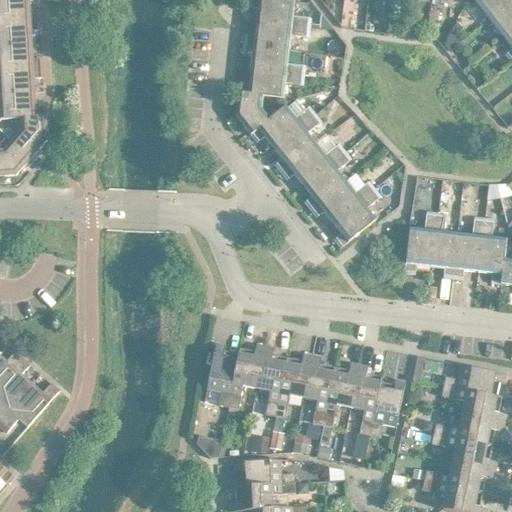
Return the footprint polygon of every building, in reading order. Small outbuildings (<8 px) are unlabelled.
[(0,0),(0,16),(44,13),(43,4),(34,4),(33,0),(0,0)] [(261,2),(260,16),(313,22),(314,12),(297,10),(297,0),(251,0),(252,1),(261,2)] [(433,0),(431,26),(442,27),(444,3),(443,0),(433,0)] [(482,0),(493,13),(508,0),(482,0)] [(511,0),(508,0),(493,13),(507,32),(511,27),(511,0)] [(0,40),(36,38),(35,24),(44,23),(44,13),(0,16),(0,40)] [(249,29),(247,39),(293,44),(294,30),(312,32),(313,22),(260,16),(258,30),(249,29)] [(0,50),(1,64),(47,61),(46,52),(37,52),(36,38),(0,40),(0,50)] [(256,49),(254,64),(308,70),(309,60),(291,58),(293,44),(247,39),(246,48),(256,49)] [(0,78),(0,88),(39,86),(38,72),(47,71),(47,61),(1,64),(2,78),(0,78)] [(243,77),(242,86),(267,89),(267,90),(287,92),(289,77),(307,79),(308,70),(254,64),(253,78),(243,77)] [(4,113),(24,112),(24,111),(50,110),(49,100),(39,100),(39,86),(0,88),(0,98),(3,98),(4,113)] [(239,110),(254,129),(274,113),(273,112),(266,102),(267,90),(267,89),(242,86),(239,110)] [(268,130),(277,142),(319,108),(313,100),(299,112),(289,100),(273,112),(274,113),(254,129),(260,136),(268,130)] [(278,159),(284,166),(320,138),(311,127),(325,116),(319,108),(277,142),(286,153),(278,159)] [(25,124),(16,134),(35,151),(51,132),(50,110),(24,111),(24,112),(25,124)] [(7,145),(0,144),(0,170),(19,169),(35,151),(16,134),(7,145)] [(298,168),(307,179),(349,146),(343,138),(329,149),(320,138),(284,166),(290,174),(298,168)] [(308,196),(314,204),(350,176),(341,164),(355,153),(349,146),(307,179),(315,190),(308,196)] [(328,206),(336,217),(379,183),(373,175),(358,187),(350,176),(314,204),(320,212),(328,206)] [(492,187),(491,194),(504,192),(502,179),(492,179),(492,187)] [(510,179),(502,179),(504,192),(511,190),(511,183),(511,182),(510,179)] [(379,183),(336,217),(345,228),(338,234),(344,242),(380,214),(371,202),(385,191),(379,183)] [(420,259),(434,261),(440,207),(430,206),(428,223),(413,222),(408,267),(419,268),(420,259)] [(447,272),(457,273),(462,227),(448,226),(450,208),(440,207),(434,261),(448,262),(447,272)] [(467,264),(481,266),(488,212),(478,211),(476,229),(462,227),(457,273),(466,274),(467,264)] [(495,277),(504,278),(507,253),(508,253),(510,233),(495,231),(497,213),(488,212),(481,266),(496,268),(495,277)] [(222,399),(232,401),(243,348),(242,348),(228,345),(229,340),(220,338),(210,383),(225,386),(222,399)] [(247,380),(260,382),(269,340),(260,338),(258,346),(243,342),(242,348),(243,348),(232,401),(242,403),(247,380)] [(269,409),(279,411),(291,352),(276,349),(277,342),(269,340),(260,382),(274,385),(269,409)] [(11,355),(0,345),(0,381),(26,352),(19,346),(11,355)] [(294,389),(307,392),(316,349),(307,348),(305,355),(291,352),(279,411),(289,413),(294,389)] [(316,418),(326,420),(338,362),(323,359),(325,351),(316,349),(307,392),(321,395),(316,418)] [(34,359),(26,352),(0,381),(0,393),(3,395),(0,398),(0,417),(0,418),(36,377),(26,368),(34,359)] [(341,399),(354,401),(363,359),(354,357),(353,364),(338,362),(326,420),(327,420),(336,422),(341,399)] [(363,428),(373,430),(384,376),(384,377),(385,371),(370,368),(372,361),(363,359),(354,401),(368,404),(363,428)] [(449,371),(447,381),(500,391),(503,377),(508,378),(510,368),(465,359),(462,373),(449,371)] [(418,362),(416,373),(424,374),(426,363),(418,362)] [(384,376),(373,430),(383,432),(386,418),(400,421),(409,376),(400,374),(399,379),(384,377),(384,376)] [(47,387),(36,377),(0,418),(10,426),(22,413),(31,421),(63,385),(55,377),(47,387)] [(468,395),(465,409),(508,418),(510,409),(502,407),(505,392),(500,391),(447,381),(445,391),(468,395)] [(439,418),(437,428),(496,440),(499,425),(506,426),(508,418),(465,409),(463,423),(439,418)] [(279,411),(276,423),(286,425),(289,413),(279,411)] [(428,415),(426,424),(436,426),(438,417),(428,415)] [(310,429),(309,431),(314,432),(324,434),(327,420),(326,420),(316,418),(312,417),(310,429)] [(408,422),(406,431),(415,433),(417,424),(408,422)] [(276,425),(273,442),(284,444),(287,427),(276,425)] [(361,427),(357,451),(368,453),(373,430),(363,428),(361,427)] [(301,428),(298,446),(312,448),(314,432),(309,431),(310,429),(301,428)] [(459,442),(456,456),(498,465),(500,456),(493,454),(496,440),(437,428),(435,438),(459,442)] [(203,429),(201,438),(212,450),(219,452),(222,451),(225,434),(203,429)] [(256,431),(254,445),(271,447),(274,431),(260,429),(259,432),(256,431)] [(0,475),(3,472),(11,478),(18,470),(0,454),(0,475)] [(244,466),(245,480),(245,481),(298,478),(298,467),(284,468),(283,454),(238,457),(238,466),(244,466)] [(430,465),(428,475),(486,487),(489,472),(496,473),(498,465),(456,456),(453,470),(430,465)] [(418,462),(416,472),(428,475),(430,465),(418,462)] [(397,468),(394,481),(406,484),(409,470),(397,468)] [(486,487),(428,475),(425,485),(449,489),(446,504),(487,511),(488,511),(490,503),(483,501),(486,487)] [(311,477),(300,477),(301,488),(312,487),(311,477)] [(233,506),(250,505),(276,503),(276,502),(275,489),(299,488),(298,478),(245,481),(245,480),(239,481),(240,496),(232,497),(233,506)] [(310,511),(310,500),(276,502),(276,503),(250,505),(250,511),(310,511)]
